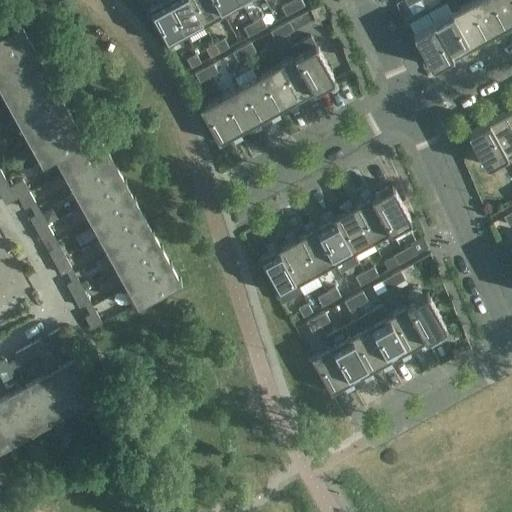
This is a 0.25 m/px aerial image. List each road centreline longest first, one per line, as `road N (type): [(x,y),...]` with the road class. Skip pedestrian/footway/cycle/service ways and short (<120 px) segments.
road 1 (residential): [(511,335),(419,105)]
road 2 (residential): [(260,191),(419,105)]
road 3 (residential): [(369,440),(502,368),(511,352)]
